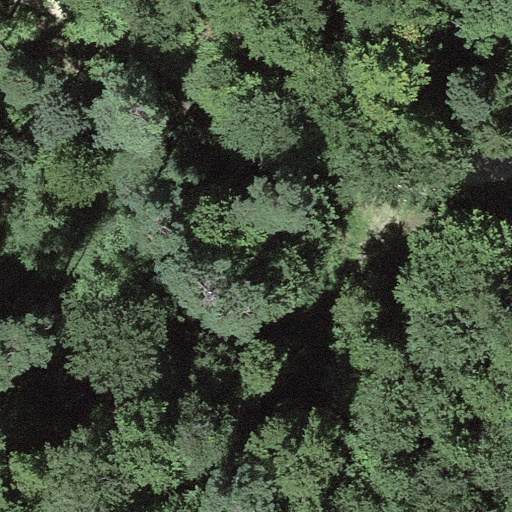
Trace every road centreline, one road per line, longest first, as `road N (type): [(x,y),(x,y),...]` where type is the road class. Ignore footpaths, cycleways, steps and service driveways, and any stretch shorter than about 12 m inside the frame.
road 1 (track): [(36,0),(342,166),(391,178),(511,169)]
road 2 (track): [(391,178),(295,511)]
